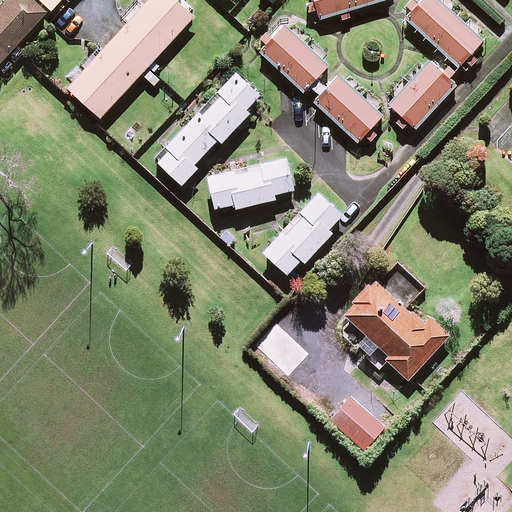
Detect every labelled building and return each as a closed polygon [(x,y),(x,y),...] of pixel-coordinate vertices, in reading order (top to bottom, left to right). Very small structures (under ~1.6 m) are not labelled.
[(0,66),(50,12),(36,0),(9,0),(0,10),(0,66)] [(63,0),(41,0),(53,11),(63,0)] [(196,17),(178,0),(152,0),(145,8),(139,3),(126,17),(131,23),(71,88),(103,118),(196,17)] [(315,0),(316,2),(309,4),(311,11),(318,9),(321,20),(342,13),(344,21),(351,18),(349,11),(385,0),(315,0)] [(413,0),(406,7),(412,13),(408,18),(466,73),(478,60),(472,55),(485,42),(439,0),(424,0),(421,4),(416,0),(413,0)] [(263,39),(269,45),(262,52),(305,92),(329,66),(294,34),(280,20),(263,39)] [(458,85),(452,79),(456,74),(438,58),(434,63),(432,60),(424,69),(418,63),(404,78),(410,84),(391,105),(403,115),(397,121),(405,128),(410,122),(418,129),(458,85)] [(250,109),(262,96),(238,74),(220,93),(201,113),(158,160),(185,185),(200,168),(197,165),(221,139),(224,143),(253,112),(250,109)] [(313,89),(322,96),(316,103),(360,143),(366,136),(372,142),(381,133),(375,127),(384,117),(340,76),(330,88),(322,80),(313,89)] [(296,190),(289,159),(211,177),(218,208),(237,204),(238,209),(277,199),(276,194),(296,190)] [(307,263),(335,233),(332,229),(345,216),(321,193),(266,252),(290,274),(303,260),(307,263)] [(346,313),(357,324),(345,337),(380,370),(389,360),(410,380),(451,335),(431,316),(425,322),(410,308),(427,290),(398,263),(381,282),(378,279),(346,313)] [(311,354),(278,323),(257,346),(289,377),(311,354)] [(386,425),(352,398),(336,418),(370,445),(386,425)]
